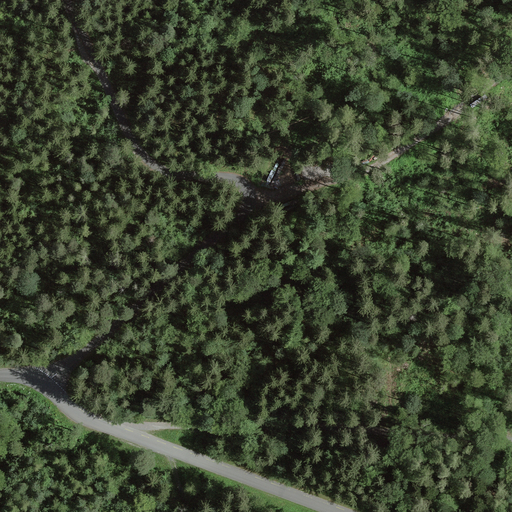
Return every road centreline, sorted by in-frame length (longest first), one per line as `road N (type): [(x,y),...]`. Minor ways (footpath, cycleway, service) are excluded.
road 1 (unclassified): [(44,379),(250,201),(241,181),(148,164),(66,0)]
road 2 (track): [(250,199),(371,167),(511,65)]
road 3 (residential): [(122,431),(335,511)]
